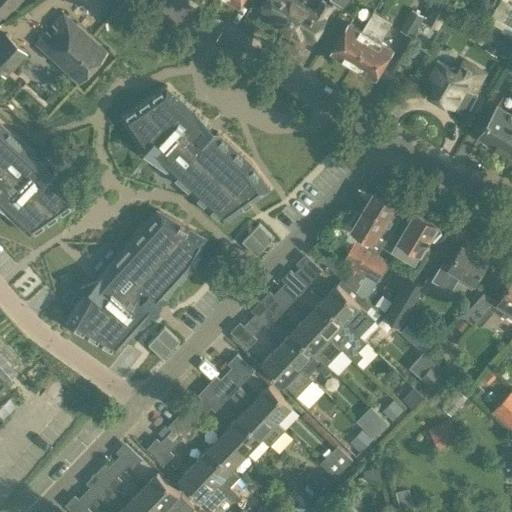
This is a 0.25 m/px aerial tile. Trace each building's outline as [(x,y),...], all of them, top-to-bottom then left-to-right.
[(0,0),(0,11),(8,2),(11,5),(15,0),(0,0)] [(271,19),(288,29),(303,4),(295,0),(266,0),(262,9),(273,15),(271,19)] [(320,0),(314,11),(303,4),(288,29),(301,37),(303,33),(313,39),(326,18),(324,16),(331,5),(322,0),(320,0)] [(448,4),(440,0),(436,0),(426,21),(436,27),(448,4)] [(511,6),(508,3),(504,0),(500,0),(489,20),(511,34),(511,6)] [(400,30),(412,36),(424,15),(412,9),(400,30)] [(332,51),(347,60),(376,11),(374,10),(362,29),(349,22),(332,51)] [(105,51),(61,11),(34,42),(77,82),(105,51)] [(392,21),(376,11),(347,60),(375,77),(393,48),(380,40),(392,21)] [(511,51),(511,36),(489,22),(479,37),(488,43),(485,48),(496,54),(499,50),(509,56),(511,51)] [(27,52),(5,32),(0,37),(0,71),(5,76),(27,52)] [(466,60),(459,72),(437,58),(428,74),(437,80),(430,92),(464,112),(469,110),(478,93),(477,93),(488,73),(466,60)] [(167,84),(122,116),(142,144),(151,137),(159,144),(164,149),(155,158),(224,221),(229,217),(270,188),(251,162),(217,130),(215,133),(205,118),(167,84)] [(479,135),(501,148),(511,130),(511,112),(497,104),(479,135)] [(0,207),(28,233),(73,201),(54,174),(44,180),(31,168),(40,159),(0,122),(0,207)] [(511,130),(501,148),(511,154),(511,130)] [(366,272),(378,251),(396,221),(395,221),(394,222),(386,218),(395,203),(388,199),(390,195),(380,189),(377,193),(375,191),(352,228),(370,238),(367,242),(364,240),(363,242),(358,239),(337,273),(357,289),(366,272)] [(83,293),(66,323),(113,350),(148,313),(156,297),(159,300),(190,265),(200,249),(206,237),(158,209),(154,213),(109,262),(95,278),(104,286),(92,299),(83,293)] [(439,230),(436,226),(437,224),(428,218),(429,217),(428,214),(421,210),(418,210),(417,212),(416,211),(398,240),(404,243),(399,252),(412,259),(417,251),(420,252),(427,241),(428,242),(431,237),(439,230)] [(260,225),(242,242),(252,252),(257,256),(274,239),(269,234),(260,225)] [(476,251),(463,243),(449,265),(442,261),(432,279),(451,290),(458,279),(472,287),(489,258),(486,257),(486,254),(478,249),(476,251)] [(378,251),(366,272),(377,279),(389,258),(378,251)] [(300,266),(297,269),(306,278),(309,275),(314,279),(323,269),(305,252),(296,262),(300,266)] [(285,282),(279,287),(289,296),(294,290),(299,295),(308,285),(304,280),(306,278),(297,269),(295,272),(290,268),(281,278),(285,282)] [(393,304),(394,304),(386,317),(398,327),(407,312),(423,285),(409,277),(393,304)] [(484,286),(464,309),(466,311),(463,315),(474,324),(475,322),(480,327),(494,310),(506,317),(507,315),(511,317),(511,277),(501,296),(484,286)] [(338,283),(322,299),(360,335),(375,319),(367,311),(373,305),(342,278),(338,283)] [(283,302),(289,296),(279,287),(274,293),(270,289),(260,299),(278,316),(287,306),(283,302)] [(255,313),(250,319),(259,328),(264,322),(269,326),(278,316),(260,299),(251,309),(255,313)] [(360,335),(322,299),(307,314),(330,335),(344,320),(359,335),(360,335)] [(330,335),(307,314),(292,330),(315,351),(330,335)] [(462,317),(456,324),(462,330),(469,323),(462,317)] [(250,319),(246,322),(244,324),(240,320),(230,330),(248,347),(258,337),(253,333),(259,328),(250,319)] [(423,349),(430,342),(410,320),(402,327),(423,349)] [(164,324),(147,342),(161,357),(175,342),(179,339),(164,324)] [(315,351),(292,330),(277,346),(299,367),(315,351)] [(0,382),(21,364),(0,340),(0,382)] [(284,383),(299,367),(277,346),(262,362),(284,383)] [(228,362),(232,366),(226,372),(235,381),(241,375),(245,379),(254,369),(237,352),(228,362)] [(432,390),(447,374),(423,352),(408,368),(432,390)] [(225,400),(231,394),(246,408),(254,399),(235,381),(226,372),(221,378),(216,374),(207,384),(225,400)] [(270,383),(254,399),(276,421),(292,404),(270,383)] [(469,392),(477,398),(484,390),(477,383),(469,392)] [(196,403),(205,412),(211,406),(215,410),(225,400),(207,384),(198,393),(202,397),(196,403)] [(414,386),(403,399),(413,407),(424,395),(414,386)] [(509,425),(511,421),(511,388),(492,409),(509,425)] [(276,421),(254,399),(246,408),(239,415),(261,437),(261,436),(270,445),(285,429),(276,421)] [(394,399),(384,410),(392,419),(393,420),(404,409),(394,399)] [(204,422),(200,418),(205,412),(196,403),(191,409),(187,405),(177,415),(195,432),(204,422)] [(168,425),(172,429),(166,435),(175,444),(181,438),(185,441),(195,432),(177,415),(168,425)] [(261,437),(239,415),(224,430),(247,452),(261,437)] [(375,437),(389,422),(381,415),(367,429),(375,437)] [(451,418),(429,429),(439,449),(460,438),(451,418)] [(375,437),(367,429),(365,427),(351,441),(362,450),(375,437)] [(247,452),(224,430),(209,446),(240,476),(241,475),(232,467),(247,452)] [(174,453),(170,449),(175,444),(166,435),(161,440),(157,436),(147,446),(165,463),(174,453)] [(240,476),(209,446),(194,462),(227,493),(235,500),(240,494),(231,486),(240,476)] [(353,460),(341,448),(323,466),(335,478),(353,460)] [(114,460),(124,469),(129,463),(120,454),(114,460)] [(124,469),(114,460),(109,466),(118,475),(124,469)] [(179,478),(194,492),(202,499),(212,509),(227,493),(194,462),(179,478)] [(180,493),(158,471),(142,487),(168,511),(189,511),(195,507),(180,493)] [(317,478),(312,483),(321,492),(329,483),(323,477),(317,478)] [(99,494),(90,486),(84,492),(93,500),(99,494)] [(168,511),(142,487),(127,503),(136,511),(168,511)] [(413,511),(415,511),(409,487),(396,490),(401,511),(413,511)] [(93,500),(84,492),(79,497),(88,506),(93,500)] [(136,511),(127,503),(118,511),(136,511)] [(291,511),(304,511),(307,509),(306,508),(300,503),(291,511)]
